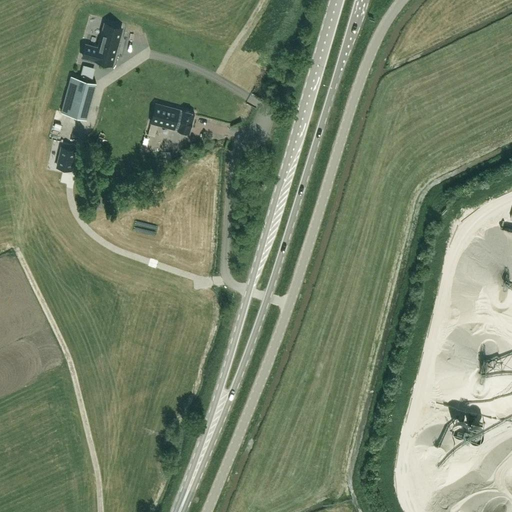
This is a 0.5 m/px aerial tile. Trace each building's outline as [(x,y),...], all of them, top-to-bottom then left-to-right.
[(86,44),(83,55),(111,63),(115,49),(118,50),(120,41),(117,41),(121,27),(105,23),(102,33),(104,34),(100,48),(86,44)] [(83,68),(81,76),(93,78),(94,71),(83,68)] [(70,75),(61,111),(86,118),(96,82),(70,75)] [(150,122),(177,129),(177,130),(189,133),(194,113),(183,109),(182,110),(155,103),(150,122)] [(75,148),(60,145),(55,166),(70,169),(75,148)] [(150,173),(167,170),(165,158),(148,161),(150,173)] [(95,217),(89,220),(92,225),(97,223),(95,217)]
